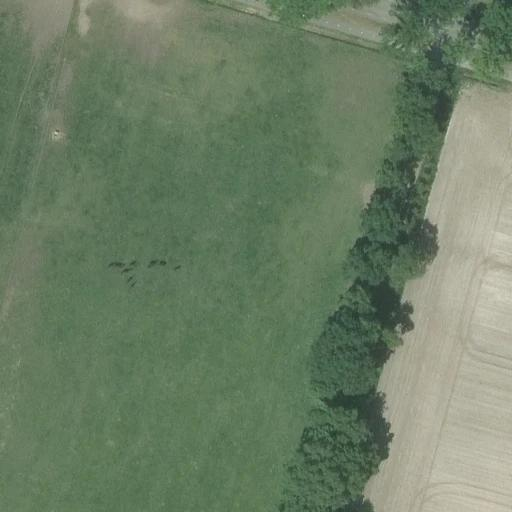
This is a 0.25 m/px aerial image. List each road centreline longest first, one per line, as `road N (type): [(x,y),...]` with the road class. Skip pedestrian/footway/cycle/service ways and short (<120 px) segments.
road 1 (track): [(318,511),(452,28)]
road 2 (tertiary): [(511,46),(348,0)]
